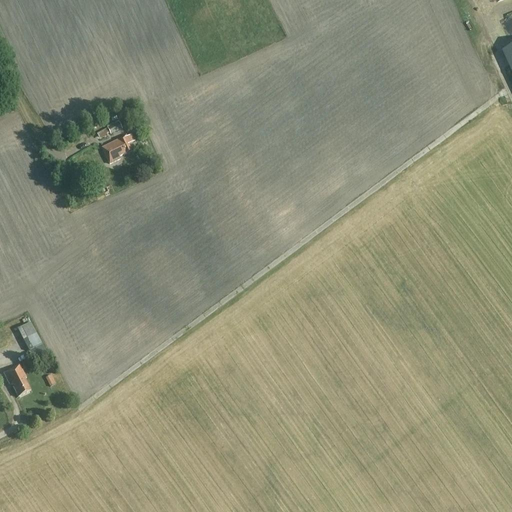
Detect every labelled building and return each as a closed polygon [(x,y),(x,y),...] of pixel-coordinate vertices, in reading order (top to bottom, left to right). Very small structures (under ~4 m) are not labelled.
[(511,13),(508,0),(503,0),(495,2),(500,22),(511,18),(511,13)] [(122,130),(119,123),(107,129),(110,136),(122,130)] [(135,151),(131,144),(134,143),(131,136),(127,138),(125,136),(117,140),(117,142),(101,149),(109,165),(120,160),(119,158),(124,155),(124,156),(135,151)] [(68,144),(71,149),(80,143),(77,139),(68,144)] [(47,358),(28,320),(15,327),(35,365),(47,358)] [(18,398),(30,392),(24,380),(26,379),(20,367),(4,375),(8,382),(9,381),(18,398)]
